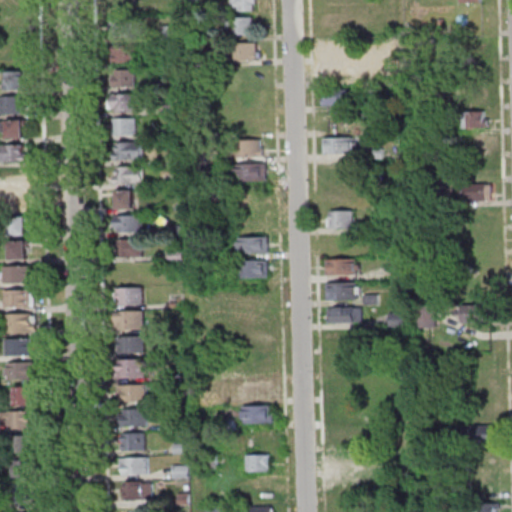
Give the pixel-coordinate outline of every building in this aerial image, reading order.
[(144,0),(144,12),(112,13),(111,0),(144,0)] [(257,0),(257,3),(254,3),(254,10),(235,10),(235,2),(232,2),(232,0),(257,0)] [(254,16),(255,34),(228,34),(228,17),(254,16)] [(111,17),(134,17),(135,37),(112,38),(111,17)] [(163,26),(178,26),(179,43),(163,43),(163,26)] [(192,31),(209,30),(210,40),(193,41),(192,31)] [(467,39),(467,56),(486,56),(486,39),(467,39)] [(322,57),(354,57),(354,40),(322,40),(322,57)] [(258,42),(258,60),(236,61),(236,42),(258,42)] [(114,45),(136,44),(137,63),(114,64),(114,45)] [(0,48),(24,47),(25,64),(0,65),(0,48)] [(117,79),(117,68),(137,68),(138,87),(114,88),(114,79),(117,79)] [(8,69),(25,69),(26,89),(9,90),(8,69)] [(324,105),(323,96),(328,96),(328,88),(350,87),(350,104),(324,105)] [(487,87),(464,87),(464,103),(487,103),(487,87)] [(113,93),(140,92),(141,112),(114,113),(113,93)] [(0,98),(2,98),(2,95),(24,95),(24,100),(26,100),(26,108),(24,108),(24,113),(3,114),(2,105),(0,105),(0,98)] [(165,105),(180,104),(181,115),(166,115),(165,105)] [(485,125),(485,127),(464,127),(463,118),(455,119),(455,110),(485,109),(485,116),(490,116),(490,125),(485,125)] [(114,118),(138,117),(138,135),(115,136),(114,118)] [(9,119),(25,118),(26,136),(9,136),(9,119)] [(157,129),(171,128),(171,138),(158,139),(157,129)] [(354,136),(354,153),(325,154),(325,137),(354,136)] [(262,147),(264,147),(265,157),(238,158),(238,140),(261,139),(262,147)] [(119,143),(145,142),(145,158),(116,159),(116,151),(119,151),(119,143)] [(0,145),(24,145),(25,154),(28,154),(28,163),(0,163),(0,145)] [(369,148),(384,148),(384,158),(369,159),(369,148)] [(465,175),(488,175),(488,157),(465,157),(465,175)] [(238,163),(267,163),(267,180),(238,181),(238,163)] [(119,176),(119,166),(146,165),(146,184),(117,185),(116,176),(119,176)] [(28,168),(0,167),(0,185),(28,186),(28,168)] [(163,174),(178,173),(178,188),(163,188),(163,174)] [(464,182),(488,181),(489,198),(465,198),(464,182)] [(119,188),(135,188),(136,207),(119,207),(119,188)] [(4,195),(30,195),(30,211),(4,212),(4,195)] [(355,210),(355,228),(332,229),(332,226),(328,226),(328,217),(332,217),(332,210),(355,210)] [(117,215),(141,214),(142,233),(117,233),(117,215)] [(11,215),(28,215),(29,232),(12,233),(11,215)] [(366,221),(382,220),(382,231),(367,232),(366,221)] [(269,252),(240,253),(240,236),(268,235),(269,252)] [(11,239),(29,238),(29,257),(12,257),(11,239)] [(120,239),(144,238),(145,256),(121,257),(120,239)] [(170,252),(184,251),(185,261),(170,262),(170,252)] [(495,273),(495,256),(472,256),(472,273),(495,273)] [(327,258),(358,257),(359,274),(328,275),(327,258)] [(239,259),(269,258),(270,277),(239,278),(239,259)] [(6,266),(31,265),(32,282),(6,283),(6,266)] [(328,282),(358,281),(359,299),(329,300),(328,282)] [(145,287),(145,304),(119,304),(119,287),(145,287)] [(6,290),(32,289),(33,305),(6,306),(6,290)] [(366,294),(379,294),(380,304),(366,304),(366,294)] [(464,321),(463,301),(492,300),(492,320),(464,321)] [(357,306),(363,306),(363,323),(330,324),(330,307),(331,307),(331,306),(357,305),(357,306)] [(419,306),(437,305),(438,326),(419,327),(419,306)] [(119,310),(145,309),(146,329),(119,329),(119,310)] [(34,312),(34,322),(39,322),(39,330),(10,331),(9,313),(34,312)] [(391,312),(406,312),(406,326),(391,327),(391,312)] [(120,336),(146,335),(146,352),(120,353),(120,336)] [(34,338),(34,355),(8,355),(7,338),(34,338)] [(245,373),(274,373),(274,357),(245,357),(245,373)] [(121,370),(121,359),(146,358),(147,377),(116,377),(115,370),(121,370)] [(9,362),(39,361),(40,378),(9,379),(9,362)] [(358,379),(358,393),(337,394),(336,379),(358,379)] [(275,398),(275,382),(241,382),(241,398),(275,398)] [(17,385),(36,384),(36,403),(17,404),(17,385)] [(123,394),(119,394),(119,385),(148,384),(148,401),(123,402),(123,394)] [(245,405),(274,404),(275,422),(245,423),(245,405)] [(337,404),(359,404),(359,421),(338,421),(337,404)] [(124,420),(119,421),(119,413),(124,413),(124,409),(148,408),(149,426),(124,426),(124,420)] [(9,412),(32,411),(33,416),(35,416),(35,424),(33,424),(33,430),(10,430),(9,412)] [(464,425),(495,424),(495,440),(465,441),(464,425)] [(333,443),(363,443),(363,428),(333,428),(333,443)] [(124,433),(147,432),(147,450),(125,450),(124,433)] [(437,432),(437,447),(423,447),(422,433),(437,432)] [(12,436),(35,435),(36,453),(12,454),(12,436)] [(175,444),(189,444),(190,453),(175,453),(175,444)] [(365,452),(333,452),(333,468),(365,468),(365,452)] [(206,454),(220,454),(220,467),(206,467),(206,454)] [(248,472),(248,454),(271,454),(271,472),(248,472)] [(124,458),(149,457),(150,474),(124,474),(124,458)] [(12,460),(36,460),(36,478),(12,478),(12,460)] [(174,466),(191,465),(191,478),(175,478),(174,466)] [(127,481),(153,480),(154,499),(128,500),(127,481)] [(37,504),(17,504),(17,485),(36,485),(37,504)] [(190,503),(177,503),(177,496),(190,495),(190,503)] [(497,508),(497,511),(480,511),(480,501),(501,501),(501,507),(497,508)]
